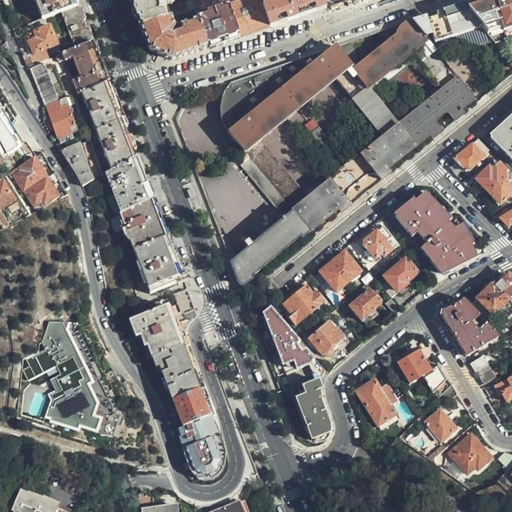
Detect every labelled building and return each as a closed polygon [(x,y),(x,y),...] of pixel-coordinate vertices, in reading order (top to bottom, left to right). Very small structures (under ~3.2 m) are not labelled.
[(33,0),(41,20),(60,13),(77,7),(74,0),(33,0)] [(156,8),(178,0),(128,0),(139,29),(170,18),(171,18),(168,8),(157,12),(156,8)] [(186,13),(181,0),(178,0),(156,8),(157,12),(168,8),(171,18),(186,13)] [(181,0),(186,13),(195,10),(225,0),(181,0)] [(225,0),(195,10),(197,17),(199,16),(197,14),(227,4),(225,0)] [(255,33),(270,28),(263,7),(260,0),(240,0),(227,4),(239,38),(255,33)] [(323,0),(281,0),(263,7),(270,28),(298,18),(327,9),(323,0)] [(323,0),(327,9),(352,0),(323,0)] [(511,0),(500,0),(492,3),(469,11),(482,28),(485,31),(501,26),(502,28),(511,24),(511,0)] [(239,38),(227,4),(197,14),(199,16),(197,17),(198,21),(208,49),(224,44),(239,38)] [(310,198),(297,210),(297,211),(285,221),(231,263),(239,285),(243,287),(251,281),(249,279),(300,238),(302,240),(339,211),(341,213),(349,207),(346,202),(348,196),(350,188),(365,177),(371,177),(378,176),(382,181),(390,174),(387,170),(430,135),(433,139),(442,132),(435,124),(436,121),(445,113),(449,114),(455,121),(464,114),(461,111),(475,100),(420,31),(428,27),(435,43),(467,32),(482,28),(469,11),(464,5),(416,21),(395,37),(374,54),(369,58),(355,41),(336,48),(331,52),(329,51),(230,84),(226,90),(225,94),(222,102),(221,112),(222,119),(225,128),(228,134),(244,153),(261,140),(336,80),(384,139),(356,161),(354,159),(334,175),(335,178),(310,198)] [(91,43),(77,7),(60,13),(74,49),(91,43)] [(186,13),(171,18),(170,18),(174,29),(198,21),(197,17),(195,10),(186,13)] [(170,62),(208,49),(198,21),(174,29),(170,18),(139,29),(148,52),(159,57),(170,62)] [(416,21),(389,30),(395,37),(416,21)] [(501,26),(485,31),(488,35),(502,31),(503,33),(511,29),(511,24),(502,28),(501,26)] [(27,41),(36,63),(47,59),(44,49),(57,44),(49,26),(34,32),(35,35),(36,38),(27,41)] [(488,35),(496,45),(511,39),(511,29),(503,33),(502,31),(488,35)] [(361,39),(355,41),(369,58),(374,54),(361,39)] [(72,82),(77,94),(81,93),(106,83),(98,62),(91,43),(74,49),(55,56),(57,62),(75,56),(83,77),(72,82)] [(31,68),(44,105),(64,98),(67,97),(58,76),(53,64),(45,67),(43,63),(31,68)] [(67,97),(70,96),(62,74),(58,76),(67,97)] [(110,171),(135,157),(127,136),(112,98),(106,83),(81,93),(110,171)] [(64,98),(44,105),(57,139),(58,139),(68,135),(77,131),(64,98)] [(6,122),(0,113),(0,152),(1,156),(18,145),(17,143),(10,134),(4,124),(6,122)] [(511,119),(497,133),(490,139),(499,149),(511,163),(511,119)] [(68,135),(58,139),(60,144),(70,140),(68,135)] [(261,140),(244,153),(248,158),(253,155),(297,210),(310,198),(261,140)] [(464,151),(453,161),(457,166),(462,171),(469,171),(479,162),(483,157),(482,156),(488,151),(478,140),(464,151)] [(81,186),(94,181),(80,144),(61,152),(71,167),(76,176),(81,186)] [(33,156),(17,166),(20,170),(13,174),(23,191),(45,176),(38,164),(46,159),(42,151),(33,156)] [(239,166),(285,221),(297,211),(297,210),(253,155),(248,158),(239,166)] [(110,171),(106,174),(113,191),(111,192),(113,197),(115,197),(121,214),(151,200),(142,176),(135,157),(110,171)] [(489,193),(499,204),(511,193),(511,178),(510,176),(509,175),(507,177),(496,166),(490,171),(489,169),(477,181),(489,193)] [(58,196),(46,177),(24,192),(33,207),(40,203),(42,206),(58,196)] [(0,207),(14,199),(3,180),(0,181),(0,207)] [(472,251),(470,247),(468,247),(458,228),(453,230),(442,217),(421,195),(395,218),(439,274),(474,256),(474,254),(472,251)] [(170,286),(174,295),(186,290),(180,275),(159,220),(151,200),(121,214),(118,215),(123,227),(127,225),(128,228),(121,231),(123,238),(127,237),(149,294),(170,286)] [(0,209),(0,225),(2,229),(11,224),(1,209),(0,209)] [(494,216),(499,222),(501,220),(508,228),(511,226),(511,225),(511,213),(510,214),(506,209),(494,216)] [(385,244),(391,238),(382,228),(363,243),(363,247),(367,252),(364,255),(371,264),(381,256),(383,258),(391,252),(385,244)] [(362,271),(345,250),(318,272),(319,274),(332,289),(335,293),(362,271)] [(415,276),(416,272),(410,265),(409,266),(404,261),(400,265),(385,278),(398,292),(406,285),(405,284),(410,280),(415,276)] [(332,289),(319,274),(313,279),(326,294),(332,289)] [(511,279),(507,274),(494,286),(493,287),(490,287),(469,307),(479,317),(486,325),(488,327),(511,302),(511,279)] [(323,304),(320,299),(308,285),(300,292),(295,292),(290,296),(290,299),(282,306),(291,317),(289,318),(294,325),(323,304)] [(186,290),(174,295),(180,313),(169,318),(165,308),(130,322),(136,338),(140,336),(141,340),(144,348),(147,347),(152,359),(181,348),(189,345),(185,333),(178,331),(175,323),(184,320),(183,314),(193,309),(186,290)] [(380,306),(381,303),(375,295),(373,296),(368,291),(366,294),(350,308),(362,323),(371,315),(371,314),(376,310),(380,306)] [(469,307),(464,302),(442,314),(441,318),(466,358),(498,339),(488,327),(486,325),(477,332),(470,323),(479,317),(469,307)] [(270,309),(263,315),(279,358),(291,391),(319,380),(323,373),(270,309)] [(76,324),(72,323),(51,323),(43,342),(39,344),(38,350),(22,359),(21,368),(26,379),(55,365),(59,374),(48,379),(55,391),(48,395),(50,400),(45,416),(51,418),(50,420),(80,430),(81,428),(104,435),(115,436),(120,437),(128,413),(120,411),(82,333),(77,336),(74,329),(76,324)] [(336,346),(342,341),(329,325),(310,341),(325,358),(327,360),(329,360),(331,359),(333,357),(333,353),(331,351),(336,346)] [(181,348),(152,359),(155,369),(159,367),(171,401),(197,391),(189,369),(181,348)] [(423,376),(433,369),(420,349),(397,363),(410,385),(423,376)] [(109,377),(118,372),(107,355),(99,360),(109,377)] [(488,366),(483,358),(470,366),(474,374),(488,366)] [(433,369),(423,376),(433,394),(446,381),(438,365),(433,369)] [(479,379),(480,382),(493,374),(491,371),(479,379)] [(116,388),(124,383),(118,372),(109,377),(116,388)] [(493,374),(480,382),(483,387),(496,380),(493,374)] [(511,378),(493,389),(497,397),(501,395),(508,406),(510,407),(511,406),(511,378)] [(319,380),(291,391),(301,417),(311,442),(329,434),(330,426),(321,402),(320,396),(319,385),(319,380)] [(358,393),(355,395),(377,428),(395,416),(389,407),(379,392),(373,383),(363,390),(358,393)] [(453,393),(450,387),(446,389),(437,400),(441,404),(453,393)] [(379,392),(389,407),(395,404),(385,388),(379,392)] [(202,404),(197,391),(171,401),(182,427),(207,417),(202,404)] [(452,429),(436,411),(430,416),(423,423),(439,442),(452,429)] [(207,417),(182,427),(176,429),(171,431),(173,438),(185,472),(187,476),(192,482),(199,485),(204,486),(209,485),(214,484),(219,481),(222,477),(225,472),(227,467),(227,460),(226,455),(215,425),(211,426),(207,417)] [(490,459),(469,436),(447,455),(465,475),(474,468),(476,471),(490,459)] [(133,511),(143,510),(144,510),(152,495),(140,488),(132,501),(133,511)] [(60,511),(58,511),(59,507),(44,500),(43,501),(22,492),(13,510),(16,511),(15,511),(60,511)] [(144,510),(143,510),(142,511),(186,511),(185,503),(151,506),(151,509),(144,510)] [(217,511),(242,511),(239,503),(217,511)]
